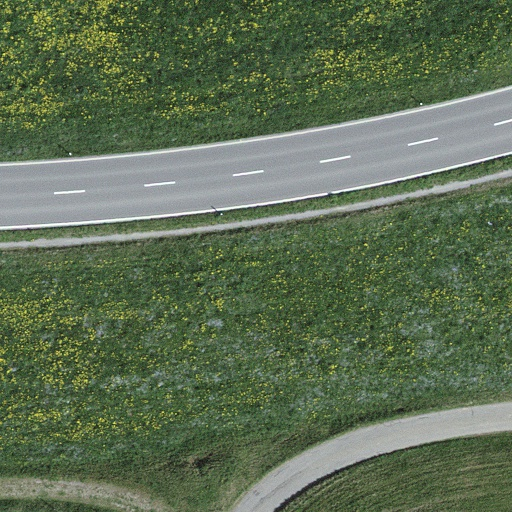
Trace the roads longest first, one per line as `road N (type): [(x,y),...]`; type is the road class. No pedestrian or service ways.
road 1 (secondary): [(0,196),(118,190),(362,155),(511,118)]
road 2 (unclassified): [(511,414),(412,429),(341,451),(300,471),(252,511)]
road 3 (track): [(135,511),(70,487),(0,488)]
